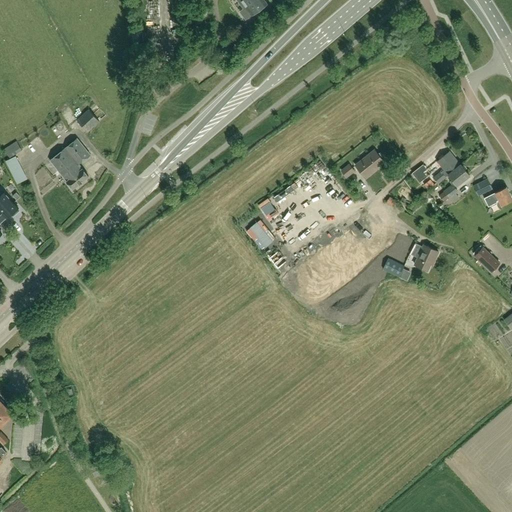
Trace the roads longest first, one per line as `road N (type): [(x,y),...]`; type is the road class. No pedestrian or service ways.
road 1 (secondary): [(165,171),(364,0)]
road 2 (unclassified): [(141,194),(124,175),(137,130),(148,108),(219,50),(214,0)]
road 3 (secondary): [(325,0),(165,171)]
road 4 (secondary): [(0,327),(141,194)]
road 5 (unclassified): [(511,154),(464,86),(507,60)]
